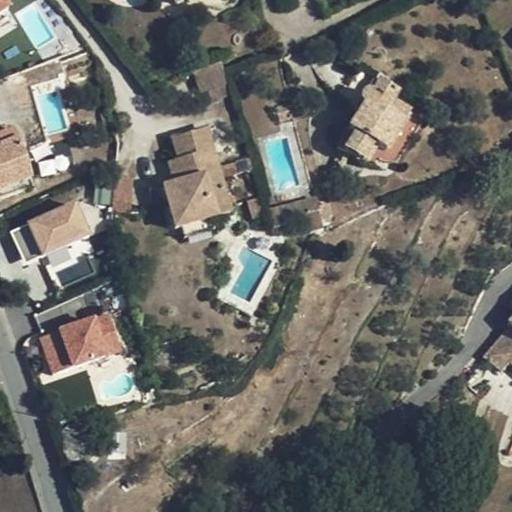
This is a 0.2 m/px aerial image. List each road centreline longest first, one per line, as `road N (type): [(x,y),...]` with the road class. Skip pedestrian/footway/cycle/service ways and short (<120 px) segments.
road 1 (residential): [(59,511),(0,327)]
road 2 (residential): [(268,0),(283,34),(310,36),(384,0)]
